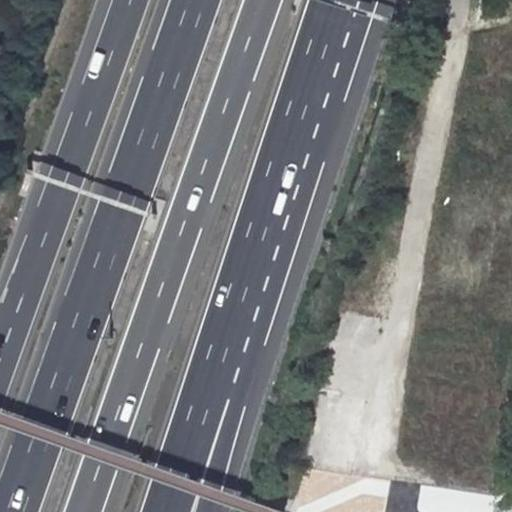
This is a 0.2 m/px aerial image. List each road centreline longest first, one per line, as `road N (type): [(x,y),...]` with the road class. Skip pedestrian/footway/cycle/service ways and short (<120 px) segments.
road 1 (trunk): [(195,0),(14,511)]
road 2 (trunk): [(80,511),(261,0)]
road 3 (unknown): [(466,0),(407,477)]
road 4 (trunk): [(125,0),(0,355)]
road 5 (trunk): [(168,511),(279,192)]
road 6 (trunk): [(204,511),(279,192)]
road 7 (trunk): [(279,192),(345,0)]
